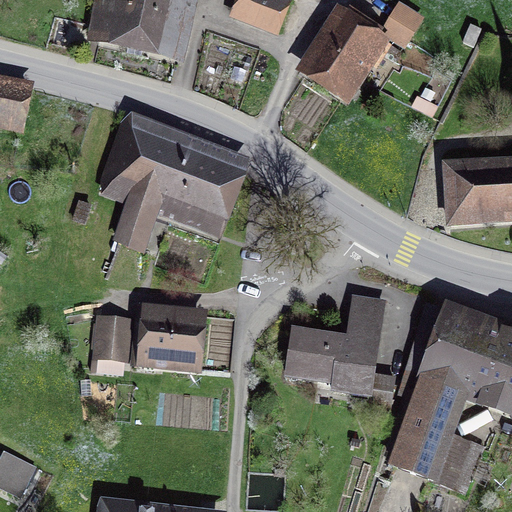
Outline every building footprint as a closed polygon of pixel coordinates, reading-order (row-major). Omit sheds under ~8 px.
[(110,0),(103,33),(172,49),(183,0),(110,0)] [(281,0),(243,0),(236,17),(274,32),(286,2),(281,0)] [(383,33),(405,47),(421,22),(399,8),(383,33)] [(350,98),(371,66),(376,69),(390,47),(372,36),(369,41),(336,19),(304,68),(350,98)] [(0,90),(0,127),(19,131),(27,96),(0,90)] [(122,124),(101,183),(133,195),(117,241),(138,249),(138,247),(143,249),(151,227),(146,226),(154,203),(214,226),(235,168),(122,124)] [(511,166),(446,169),(450,226),(511,221),(511,166)] [(382,305),(355,301),(349,341),(294,333),(287,376),(319,381),(320,374),(334,376),(332,390),(363,395),(362,401),(390,405),(393,380),(372,377),(382,305)] [(511,342),(426,311),(402,391),(409,393),(380,473),(389,476),(393,467),(433,482),(465,393),(511,410),(511,342)] [(195,323),(138,318),(133,367),(144,368),(143,370),(171,372),(172,361),(191,363),(195,323)] [(130,331),(100,327),(96,358),(126,361),(130,331)] [(28,470),(0,458),(0,459),(0,487),(17,495),(28,470)]
